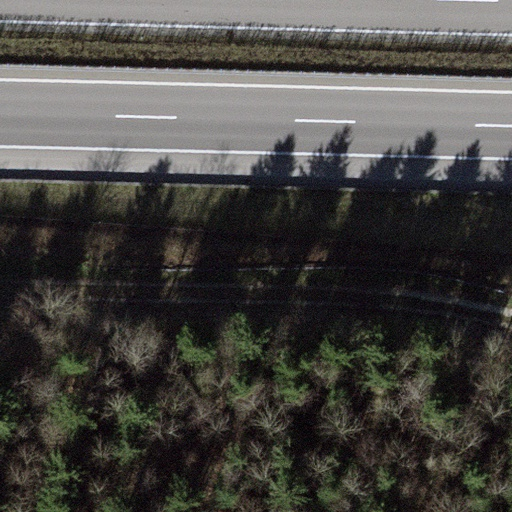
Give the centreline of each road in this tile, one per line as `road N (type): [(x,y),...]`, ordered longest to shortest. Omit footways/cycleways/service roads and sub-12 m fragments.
road 1 (track): [(511,322),(360,293),(0,277)]
road 2 (motorway): [(0,113),(511,126)]
